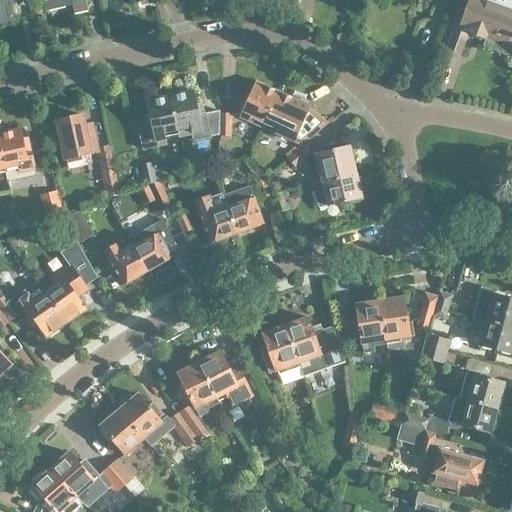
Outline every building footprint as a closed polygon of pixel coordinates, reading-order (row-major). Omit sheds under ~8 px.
[(9,0),(0,0),(0,23),(14,20),(9,0)] [(45,0),(48,12),(73,7),(75,15),(88,12),(85,0),(45,0)] [(468,33),(485,39),(483,45),(508,54),(510,45),(511,46),(511,45),(511,0),(470,0),(463,20),(459,19),(448,49),(460,54),(468,33)] [(246,94),(236,116),(250,122),(252,117),(264,123),(264,122),(278,92),(257,83),(251,96),(246,94)] [(193,90),(170,95),(178,132),(192,129),(193,134),(203,132),(199,116),(205,115),(202,103),(196,105),(193,90)] [(277,129),(275,133),(274,136),(294,145),(295,143),(302,147),(306,143),(329,123),(311,109),(312,107),(300,102),(278,92),(264,122),(277,129)] [(178,132),(170,95),(146,101),(150,115),(137,118),(144,150),(168,145),(165,135),(178,132)] [(116,181),(109,148),(100,150),(94,127),(86,128),(83,115),(57,121),(66,160),(93,154),(98,153),(105,183),(116,181)] [(220,144),(230,144),(230,115),(221,115),(220,144)] [(21,129),(0,134),(0,145),(5,169),(18,166),(20,172),(36,168),(30,141),(24,143),(21,129)] [(288,158),(296,167),(314,152),(306,143),(302,147),(288,158)] [(316,155),(322,182),(357,173),(350,147),(341,149),(340,143),(320,148),(321,154),(316,155)] [(154,163),(141,165),(145,187),(160,181),(171,179),(168,167),(155,170),(154,163)] [(357,173),(322,182),(314,184),(316,191),(314,191),(318,207),(327,205),(327,207),(347,201),(348,204),(359,202),(358,199),(363,197),(357,173)] [(254,183),(260,198),(270,195),(264,179),(254,183)] [(173,208),(161,183),(158,183),(156,183),(156,185),(145,187),(137,191),(145,207),(153,203),(158,215),(162,213),(164,217),(173,213),(171,209),(173,208)] [(65,220),(57,191),(39,196),(47,225),(65,220)] [(274,196),(279,211),(286,208),(283,198),(290,195),(288,191),(282,192),(274,196)] [(207,244),(237,234),(227,204),(214,209),(209,196),(192,203),(207,244)] [(254,199),(239,204),(238,200),(227,204),(237,234),(263,224),(254,199)] [(94,236),(80,211),(64,221),(78,245),(79,245),(94,236)] [(186,215),(177,219),(183,233),(192,229),(186,215)] [(130,239),(134,247),(148,271),(171,258),(166,249),(176,243),(163,220),(130,239)] [(148,271),(134,247),(123,253),(118,244),(104,251),(108,259),(124,285),(148,271)] [(57,286),(46,295),(66,323),(85,309),(78,300),(91,290),(72,263),(51,278),(57,286)] [(66,323),(46,295),(37,282),(25,291),(27,294),(19,300),(20,301),(17,304),(19,307),(34,328),(38,325),(47,337),(66,323)] [(481,288),(473,316),(511,326),(511,298),(507,297),(508,295),(481,288)] [(433,316),(438,297),(424,293),(414,327),(428,330),(432,316),(433,316)] [(438,297),(433,316),(445,319),(451,296),(440,293),(439,298),(438,297)] [(380,301),(387,344),(388,351),(405,348),(403,338),(411,337),(404,297),(392,299),(392,296),(383,297),(383,300),(380,301)] [(4,297),(0,300),(0,313),(7,323),(17,316),(4,297)] [(387,344),(380,301),(377,301),(377,298),(368,299),(368,303),(356,305),(362,344),(363,344),(365,353),(375,351),(374,346),(387,344)] [(511,326),(473,316),(469,332),(478,334),(475,345),(511,354),(511,326)] [(288,324),(286,325),(304,376),(345,362),(333,326),(323,330),(322,328),(313,331),(308,318),(298,321),(296,319),(287,322),(288,324)] [(304,378),(304,376),(286,325),(282,327),(281,324),(272,327),(273,330),(263,333),(268,347),(261,349),(270,374),(275,372),(275,374),(278,373),(279,375),(280,375),(284,385),(304,378)] [(422,345),(447,352),(450,340),(425,333),(422,345)] [(447,352),(422,345),(419,358),(443,364),(447,352)] [(0,352),(0,377),(12,366),(0,352)] [(202,361),(200,363),(225,412),(253,397),(236,364),(229,368),(221,352),(211,357),(210,355),(201,359),(202,361)] [(193,405),(180,413),(199,439),(210,430),(200,417),(209,413),(207,408),(219,402),(200,363),(196,364),(195,362),(187,366),(188,368),(177,374),(182,384),(177,387),(186,404),(191,401),(193,405)] [(466,374),(460,397),(498,408),(505,383),(475,375),(474,377),(466,374)] [(122,408),(119,410),(143,439),(144,438),(151,446),(173,428),(188,447),(199,439),(180,413),(170,418),(168,415),(166,417),(154,403),(149,407),(138,394),(132,398),(130,396),(119,405),(122,408)] [(498,408),(460,397),(459,398),(456,397),(450,420),(462,424),(461,425),(491,433),(498,408)] [(371,419),(383,422),(384,408),(374,405),(371,419)] [(383,422),(393,425),(397,411),(384,408),(383,422)] [(143,439),(119,410),(100,426),(101,428),(100,430),(108,440),(110,439),(125,455),(143,439)] [(351,412),(345,434),(359,438),(365,416),(351,412)] [(406,413),(402,425),(427,432),(430,420),(406,413)] [(401,425),(397,440),(417,446),(414,456),(437,462),(431,484),(459,492),(462,481),(477,485),(478,482),(481,483),(484,473),(481,473),(484,461),(440,449),(435,447),(438,435),(427,432),(402,425),(401,425)] [(293,427),(281,432),(291,456),(304,451),(293,427)] [(281,432),(268,438),(279,462),(291,456),(281,432)] [(70,453),(52,469),(80,500),(90,490),(93,493),(106,481),(117,493),(125,486),(109,467),(100,475),(99,476),(85,461),(80,465),(70,453)] [(118,460),(109,467),(125,486),(134,478),(118,460)] [(80,500),(52,469),(33,485),(35,487),(32,490),(42,501),(44,498),(47,501),(42,505),(38,503),(33,511),(72,511),(82,504),(80,500)] [(438,511),(439,509),(427,506),(430,495),(407,489),(404,501),(418,505),(415,511),(438,511)]
